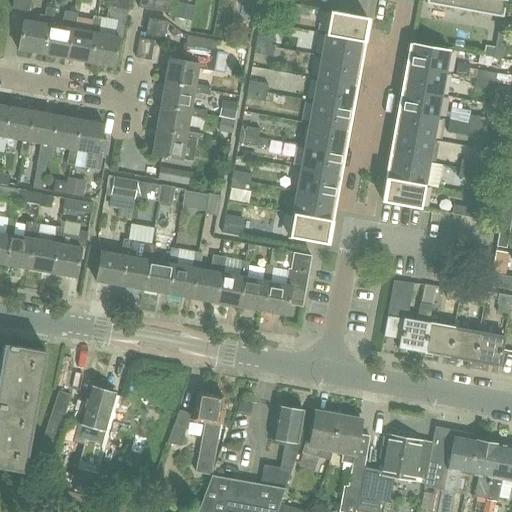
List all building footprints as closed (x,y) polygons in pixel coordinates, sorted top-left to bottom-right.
[(32,0),(14,0),(13,7),(30,10),(32,0)] [(171,0),(140,0),(140,1),(139,6),(139,7),(162,12),(169,13),(172,1),(171,0)] [(502,17),(505,0),(426,0),(426,3),(502,17)] [(178,3),(175,20),(191,23),(194,6),(178,3)] [(301,6),(282,3),(280,11),(299,15),(301,6)] [(47,24),(51,25),(54,10),(46,8),(45,16),(38,15),(37,23),(23,20),(18,50),(42,54),(47,24)] [(330,11),(325,34),(363,40),(367,18),(330,11)] [(71,29),(75,30),(77,14),(74,13),(69,12),(68,20),(62,19),(60,27),(51,25),(47,24),(42,54),(66,59),(71,29)] [(94,33),(98,34),(101,18),(94,17),(91,33),(75,30),(71,29),(66,59),(89,63),(94,33)] [(167,22),(149,19),(146,34),(164,37),(167,22)] [(94,33),(89,63),(114,67),(119,39),(123,39),(126,23),(117,21),(114,37),(98,34),(94,33)] [(506,33),(498,32),(493,59),(502,60),(506,33)] [(325,34),(321,56),(359,63),(363,40),(325,34)] [(276,39),(257,36),(255,45),(274,48),(276,39)] [(449,50),(411,43),(407,66),(445,72),(449,50)] [(214,71),(215,64),(218,51),(184,45),(181,61),(169,59),(165,83),(195,88),(195,85),(198,69),(214,71)] [(274,48),(255,45),(254,53),(273,56),(274,48)] [(359,63),(321,56),(317,79),(355,86),(359,63)] [(491,58),(479,56),(477,65),(490,67),(491,58)] [(407,66),(403,89),(441,96),(445,72),(407,66)] [(496,73),(478,70),(476,79),(495,82),(496,73)] [(355,86),(317,79),(313,101),(351,108),(355,86)] [(495,82),(476,79),(475,87),(493,91),(495,82)] [(268,84),(249,81),(247,89),(266,93),(268,84)] [(211,87),(195,85),(195,88),(165,83),(160,107),(190,112),(191,108),(194,92),(210,95),(211,87)] [(266,93),(247,89),(246,98),(265,101),(266,93)] [(441,96),(403,89),(399,111),(436,118),(441,96)] [(235,120),(238,102),(222,100),(219,117),(221,117),(222,117),(235,120)] [(351,108),(313,101),(309,124),(346,131),(351,108)] [(2,136),(8,106),(0,104),(0,152),(3,153),(6,137),(2,136)] [(26,141),(32,111),(8,106),(2,136),(6,137),(22,140),(19,156),(27,157),(30,142),(26,141)] [(207,111),(191,108),(190,112),(160,107),(156,130),(186,136),(187,132),(190,116),(206,119),(207,111)] [(468,124),(470,111),(452,107),(449,120),(468,124)] [(50,145),(55,115),(32,111),(26,141),(30,142),(40,143),(36,168),(46,170),(47,161),(51,162),(54,146),(50,145)] [(399,111),(395,134),(432,140),(436,118),(399,111)] [(73,149),(79,119),(55,115),(50,145),(54,146),(70,149),(67,165),(75,166),(77,150),(73,149)] [(488,118),(470,115),(468,124),(487,127),(488,118)] [(229,119),(222,118),(221,117),(221,121),(218,131),(227,133),(232,134),(235,120),(229,119)] [(103,153),(102,153),(98,153),(104,124),(79,119),(73,149),(77,150),(90,152),(87,168),(100,171),(103,153)] [(468,124),(449,120),(447,133),(465,137),(468,124)] [(346,131),(309,124),(305,147),(342,153),(346,131)] [(487,127),(468,124),(466,132),(485,136),(487,127)] [(260,129),(241,126),(240,134),(258,138),(260,129)] [(203,135),(187,132),(186,136),(156,130),(152,155),(182,160),(185,140),(201,143),(203,135)] [(258,138),(240,134),(238,143),(257,146),(258,138)] [(432,140),(395,134),(391,156),(428,163),(432,140)] [(342,153),(305,147),(301,169),(338,176),(342,153)] [(428,163),(391,156),(387,179),(424,186),(428,163)] [(480,163),(461,160),(460,168),(479,172),(480,163)] [(161,167),(159,180),(189,185),(191,172),(161,167)] [(479,172),(460,168),(458,177),(477,180),(479,172)] [(338,176),(301,169),(297,192),(334,199),(338,176)] [(252,174),(233,171),(232,179),(250,183),(252,174)] [(0,185),(8,187),(11,176),(3,174),(0,173),(0,185)] [(135,199),(136,196),(138,181),(114,177),(111,194),(135,199)] [(68,182),(55,179),(53,192),(65,194),(68,182)] [(68,179),(65,195),(83,198),(86,182),(68,179)] [(250,183),(232,179),(230,188),(249,191),(250,183)] [(424,186),(387,179),(382,202),(420,208),(424,186)] [(159,200),(162,185),(138,181),(136,196),(159,200)] [(162,185),(159,200),(158,203),(172,206),(175,188),(162,185)] [(0,196),(16,200),(18,190),(0,186),(0,196)] [(18,190),(16,200),(39,204),(41,194),(18,190)] [(207,210),(210,195),(185,191),(182,206),(207,210)] [(334,199),(297,192),(293,214),(330,221),(334,199)] [(52,206),(54,197),(41,194),(39,204),(52,206)] [(210,195),(207,210),(206,214),(217,216),(220,196),(210,194),(210,195)] [(93,204),(65,199),(63,211),(91,216),(93,204)] [(453,205),(452,214),(470,217),(472,209),(453,205)] [(510,230),(511,220),(511,206),(504,205),(500,228),(510,230)] [(330,221),(293,214),(288,237),(326,244),(330,221)] [(10,234),(13,235),(16,220),(8,218),(6,233),(0,232),(0,263),(4,264),(10,234)] [(33,238),(37,239),(40,224),(26,222),(24,237),(13,235),(10,234),(4,264),(28,269),(33,238)] [(242,227),(224,224),(222,233),(241,236),(242,227)] [(61,243),(63,233),(63,228),(56,227),(53,242),(37,239),(33,238),(28,269),(51,273),(57,242),(61,243)] [(506,253),(510,230),(500,228),(496,251),(506,253)] [(51,273),(76,277),(81,248),(85,249),(88,233),(79,231),(78,235),(63,233),(61,243),(57,242),(51,273)] [(125,255),(129,256),(132,241),(124,239),(121,255),(101,251),(95,281),(119,285),(125,255)] [(148,260),(152,260),(155,245),(147,244),(145,259),(129,256),(125,255),(119,285),(143,289),(148,260)] [(172,264),(176,265),(179,249),(171,248),(168,263),(152,260),(148,260),(143,289),(167,294),(172,264)] [(196,268),(199,269),(202,254),(179,249),(176,265),(172,264),(167,294),(190,298),(196,268)] [(287,284),(271,282),(267,281),(261,311),(286,315),(291,286),(305,289),(311,256),(294,253),(291,270),(289,269),(287,284)] [(219,272),(223,273),(226,258),(218,257),(215,272),(199,269),(196,268),(190,298),(214,302),(219,272)] [(243,277),(247,277),(250,262),(242,261),(239,276),(223,273),(219,272),(214,302),(238,307),(243,277)] [(267,281),(271,282),(273,267),(265,265),(262,280),(247,277),(243,277),(238,307),(261,311),(267,281)] [(490,287),(511,290),(511,277),(492,274),(490,287)] [(407,319),(408,312),(413,283),(393,281),(384,335),(400,338),(398,347),(424,352),(429,323),(428,323),(432,306),(420,303),(417,321),(407,319)] [(450,289),(449,298),(459,299),(461,290),(450,289)] [(461,290),(459,299),(475,301),(476,292),(461,290)] [(481,302),(485,303),(486,294),(476,292),(475,296),(475,301),(481,302)] [(510,307),(511,296),(501,294),(499,305),(510,307)] [(449,356),(454,327),(429,323),(424,352),(449,356)] [(473,361),(479,332),(454,327),(449,356),(473,361)] [(473,361),(499,365),(504,336),(479,332),(473,361)] [(3,343),(0,362),(0,404),(34,411),(45,351),(3,343)] [(79,422),(73,442),(85,445),(81,461),(95,465),(115,394),(89,386),(79,422)] [(68,394),(56,390),(37,449),(49,453),(68,394)] [(192,419),(204,421),(202,436),(219,439),(224,411),(220,410),(222,396),(197,391),(192,419)] [(0,404),(0,466),(24,471),(34,411),(0,404)] [(298,442),(303,410),(277,406),(271,438),(285,441),(281,468),(264,466),(261,484),(212,475),(197,511),(277,511),(281,503),(301,442),(298,442)] [(307,441),(303,452),(318,457),(330,459),(332,449),(339,416),(315,411),(310,441),(307,441)] [(180,446),(189,416),(178,413),(166,443),(180,446)] [(339,416),(332,449),(344,451),(343,462),(353,464),(349,487),(345,486),(340,511),(357,511),(361,489),(364,468),(367,455),(369,438),(358,436),(361,419),(339,416)] [(366,471),(358,511),(380,511),(382,504),(388,505),(390,494),(393,476),(415,481),(422,441),(387,435),(380,471),(379,474),(366,471)] [(469,472),(475,440),(471,440),(444,435),(442,445),(432,443),(423,486),(441,489),(436,511),(451,511),(459,470),(469,472)] [(486,498),(496,444),(475,440),(469,472),(479,474),(475,496),(486,498)] [(511,480),(511,479),(511,447),(496,444),(486,498),(494,500),(498,500),(502,479),(511,480)] [(195,473),(211,476),(212,475),(216,455),(199,452),(195,473)] [(80,467),(73,487),(89,492),(95,471),(80,467)] [(486,498),(483,511),(492,511),(494,500),(486,498)] [(281,503),(277,511),(312,511),(313,511),(281,503)]
